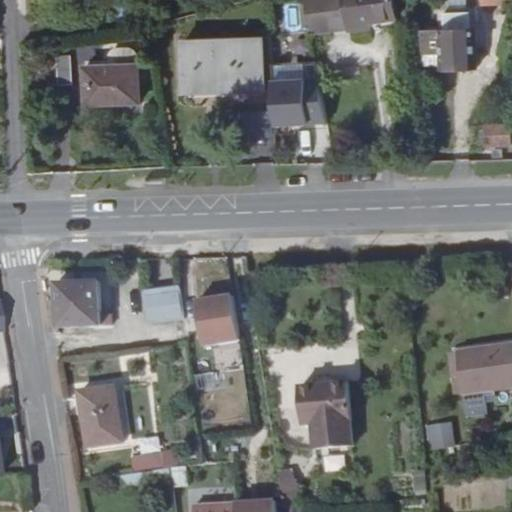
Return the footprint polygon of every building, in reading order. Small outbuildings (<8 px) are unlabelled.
[(306,0),(312,29),(350,25),(351,28),(372,26),(372,19),(398,16),(396,0),(306,0)] [(440,0),(441,11),(466,10),(465,0),(440,0)] [(445,28),(474,27),(473,11),(445,12),(445,28)] [(479,65),(478,27),(445,28),(423,29),(424,64),(444,63),(444,67),(479,65)] [(185,43),(188,84),(221,82),(221,87),(269,84),(266,37),(185,43)] [(143,101),(142,64),(90,65),(91,102),(143,101)] [(221,82),(188,84),(189,97),(270,91),(269,84),(221,87),(221,82)] [(484,123),(486,148),(511,146),(509,122),(484,123)] [(421,277),(410,278),(411,289),(422,288),(421,277)] [(59,326),(56,326),(58,338),(70,338),(70,330),(109,329),(109,319),(103,319),(102,284),(58,285),(59,326)] [(142,288),(143,323),(181,321),(180,287),(142,288)] [(190,301),(199,349),(239,341),(230,293),(190,301)] [(511,349),(459,355),(465,399),(511,392),(511,349)] [(315,384),(315,393),(332,391),(331,383),(315,384)] [(301,395),(302,407),(304,424),(305,434),(353,429),(349,390),(332,391),(315,393),(301,395)] [(124,448),(117,392),(82,395),(88,450),(124,448)] [(304,424),(302,407),(294,407),(297,425),(304,424)] [(450,422),(423,426),(427,450),(454,446),(450,422)] [(157,438),(138,440),(140,453),(158,451),(157,438)] [(167,471),(165,457),(134,461),(136,476),(167,471)] [(167,471),(136,476),(127,477),(128,487),(172,481),(170,471),(167,471)] [(190,511),(275,511),(275,502),(190,502),(190,511)]
